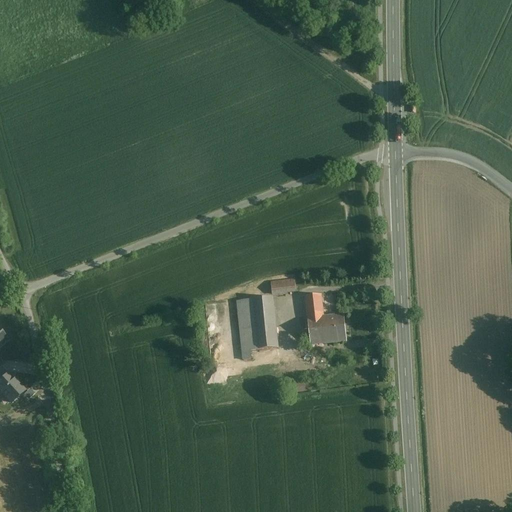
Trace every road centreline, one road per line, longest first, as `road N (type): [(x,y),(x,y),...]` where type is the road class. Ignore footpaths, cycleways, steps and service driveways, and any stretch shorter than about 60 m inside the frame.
road 1 (unclassified): [(20,294),(355,160),(395,153)]
road 2 (secondary): [(414,511),(395,153)]
road 3 (unclassified): [(20,294),(66,511)]
road 4 (track): [(393,94),(368,86),(254,0)]
road 5 (secondary): [(395,153),(392,0)]
road 6 (tertiary): [(395,153),(459,157),(511,191)]
